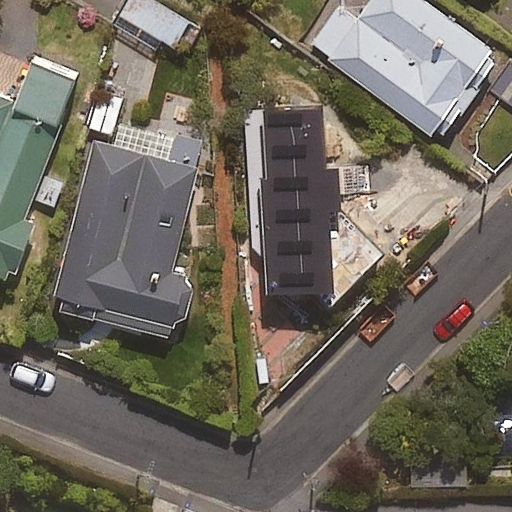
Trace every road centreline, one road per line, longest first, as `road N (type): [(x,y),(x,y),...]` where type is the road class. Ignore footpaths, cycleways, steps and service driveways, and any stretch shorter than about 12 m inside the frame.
road 1 (residential): [(511,225),(263,477)]
road 2 (residential): [(263,477),(0,378)]
